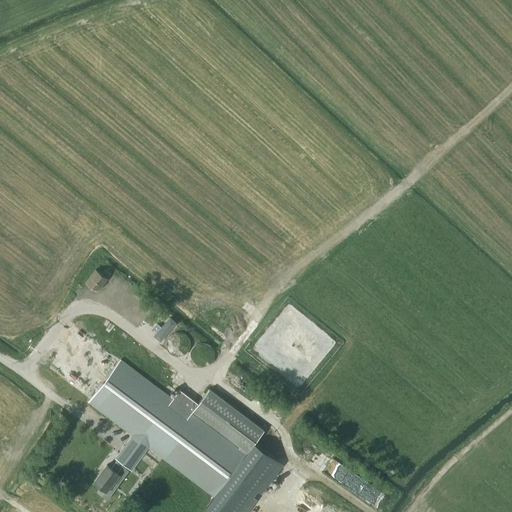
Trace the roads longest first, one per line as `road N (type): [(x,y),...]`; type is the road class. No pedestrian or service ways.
road 1 (track): [(511,410),(432,480),(411,511)]
road 2 (track): [(370,511),(298,460),(278,425)]
